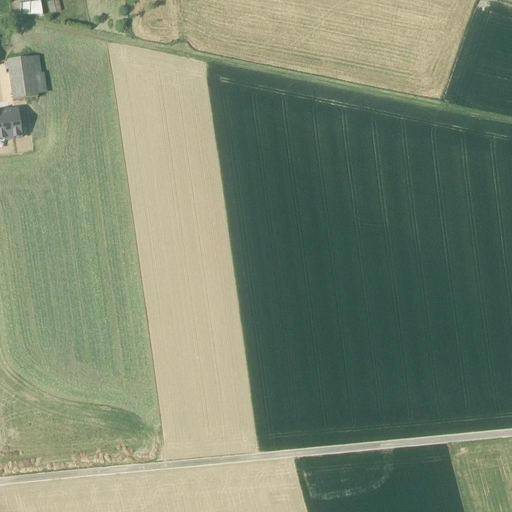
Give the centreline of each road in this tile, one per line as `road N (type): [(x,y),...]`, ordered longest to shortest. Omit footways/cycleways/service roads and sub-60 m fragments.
road 1 (track): [(0,18),(511,121)]
road 2 (track): [(511,433),(0,482)]
